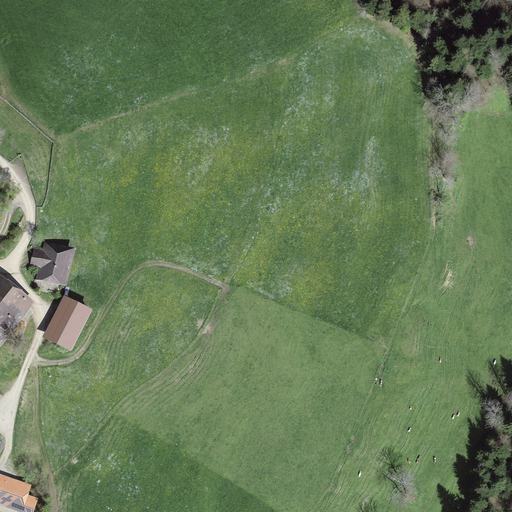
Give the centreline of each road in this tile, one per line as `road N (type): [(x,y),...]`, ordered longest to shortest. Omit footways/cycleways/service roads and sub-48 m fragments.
road 1 (track): [(0,160),(31,208),(27,235),(5,268),(51,322),(24,371),(0,470)]
road 2 (track): [(28,363),(77,358),(137,268),(178,268),(228,288)]
